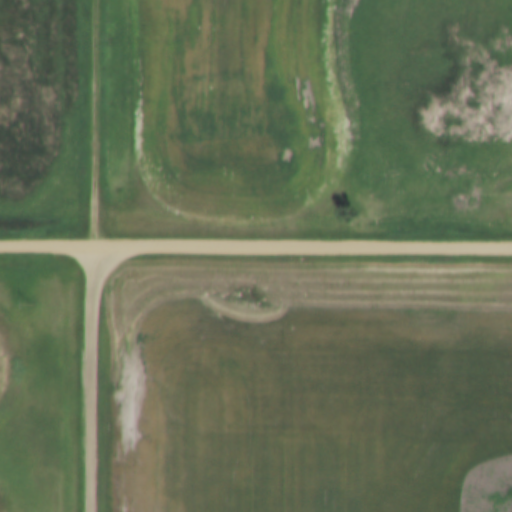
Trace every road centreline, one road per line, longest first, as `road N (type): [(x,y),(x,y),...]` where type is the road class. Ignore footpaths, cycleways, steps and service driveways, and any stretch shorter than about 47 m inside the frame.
road 1 (residential): [(0,244),(511,246)]
road 2 (residential): [(86,511),(89,244)]
road 3 (track): [(89,244),(89,0)]
